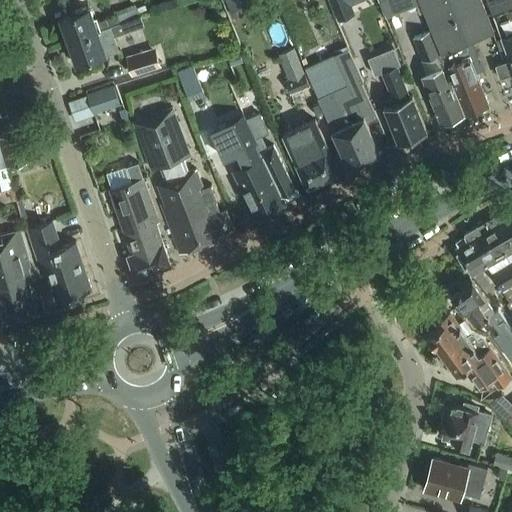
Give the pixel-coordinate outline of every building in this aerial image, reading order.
[(491,103),(472,56),(468,48),(451,55),(449,49),(496,30),(483,0),(423,0),(436,30),(434,31),(443,52),(442,52),(452,78),(453,78),(467,112),(478,108),(480,109),(486,107),(487,105),(491,103)] [(511,0),(490,0),(495,14),(511,7),(511,0)] [(74,12),(75,13),(64,17),(64,19),(62,19),(66,32),(69,31),(72,40),(142,16),(142,14),(148,12),(146,4),(138,7),(137,5),(96,19),(92,6),(74,12)] [(511,7),(495,14),(511,59),(511,7)] [(120,51),(114,34),(123,31),(124,33),(145,25),(142,16),(72,40),(75,49),(73,50),(77,61),(79,61),(80,62),(91,58),(92,61),(120,51)] [(428,58),(442,52),(443,52),(434,31),(419,37),(428,58)] [(156,46),(127,55),(133,74),(162,65),(156,46)] [(291,92),(311,84),(306,73),(296,47),(280,53),(289,77),(285,78),(291,92)] [(369,57),(376,74),(383,71),(396,102),(385,106),(399,142),(403,141),(407,143),(414,140),(415,136),(428,131),(413,95),(410,96),(397,65),(402,63),(395,47),(369,57)] [(381,152),(370,128),(380,123),(367,94),(369,94),(348,48),(334,55),(343,73),(316,85),(351,165),(381,152)] [(231,65),(243,62),(241,52),(229,56),(231,65)] [(502,77),(511,73),(511,67),(509,60),(497,65),(502,77)] [(444,67),(428,74),(424,75),(443,122),(446,120),(449,121),(455,119),(456,117),(467,112),(453,78),(452,78),(449,79),(444,67)] [(114,84),(89,93),(96,113),(121,103),(114,84)] [(183,253),(206,244),(220,238),(218,233),(234,226),(227,209),(221,212),(216,201),(218,200),(211,185),(204,188),(196,169),(187,172),(181,157),(193,153),(174,106),(134,122),(153,169),(163,164),(169,180),(159,184),(166,203),(163,204),(183,253)] [(232,149),(240,166),(234,169),(258,215),(287,200),(284,194),(297,187),(275,144),(262,150),(256,138),(270,132),(269,129),(261,112),(229,127),(227,122),(216,127),(213,122),(207,125),(202,114),(194,118),(198,129),(209,157),(217,154),(218,156),(232,149)] [(313,183),(314,185),(324,180),(323,179),(340,171),(316,119),(285,134),(308,185),(313,183)] [(27,128),(0,135),(8,165),(35,158),(27,128)] [(136,276),(172,263),(158,222),(159,221),(144,178),(111,190),(133,253),(129,255),(136,276)] [(483,226),(504,259),(511,254),(511,231),(506,222),(505,223),(501,216),(483,226)] [(58,300),(93,289),(78,240),(63,245),(55,219),(29,227),(42,267),(47,265),(58,300)] [(504,259),(483,226),(469,235),(473,240),(459,249),(477,276),(478,276),(491,293),(497,288),(485,271),(504,259)] [(21,229),(0,234),(0,305),(3,315),(37,306),(30,280),(35,279),(21,229)] [(511,260),(494,272),(511,300),(507,303),(511,310),(511,260)] [(466,312),(475,326),(489,317),(504,336),(506,334),(511,341),(511,339),(511,326),(499,309),(497,311),(486,297),(488,296),(475,278),(452,294),(465,312),(466,312)] [(465,318),(461,321),(453,310),(437,322),(440,326),(432,332),(434,334),(431,336),(437,345),(440,343),(446,351),(474,331),(465,318)] [(470,334),(446,351),(452,359),(449,361),(456,371),(459,369),(461,372),(469,366),(482,383),(491,375),(494,380),(509,369),(511,366),(511,362),(497,342),(491,346),(484,336),(480,339),(474,331),(470,334)] [(511,407),(498,395),(491,403),(510,420),(511,418),(511,407)] [(479,408),(480,404),(462,399),(460,405),(453,403),(451,411),(444,409),(437,434),(452,438),(451,440),(470,445),(472,438),(485,441),(492,412),(479,408)] [(511,455),(497,452),(494,464),(502,466),(508,467),(511,467),(511,455)] [(428,492),(465,502),(466,494),(481,498),(488,469),(472,465),(471,469),(436,460),(428,492)] [(502,466),(499,477),(506,479),(508,467),(502,466)]
